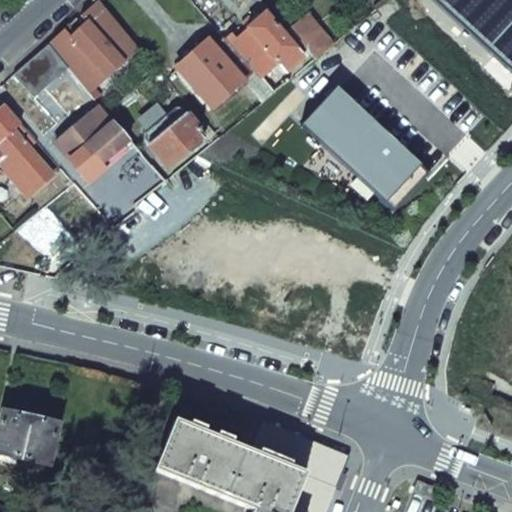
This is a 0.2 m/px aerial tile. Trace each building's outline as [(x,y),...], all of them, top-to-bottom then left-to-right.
[(511,0),(435,0),(511,71),(511,0)] [(62,31),(45,46),(88,96),(139,49),(97,1),(80,16),(86,23),(69,38),(62,31)] [(262,12),(244,28),(268,54),(284,72),(302,56),(262,12)] [(305,15),(289,30),(314,58),(331,44),(305,15)] [(244,28),(228,43),(252,69),(260,62),(268,54),(244,28)] [(224,38),(212,48),(242,82),(253,71),(252,69),(228,43),(224,38)] [(206,41),(176,67),(212,108),(242,82),(212,48),(206,41)] [(44,84),(62,67),(45,47),(19,72),(35,92),(43,84),(44,84)] [(260,62),(252,69),(253,71),(273,93),(284,84),(271,70),(270,71),(260,62)] [(300,126),(393,213),(428,175),(335,89),(300,126)] [(0,167),(26,196),(51,174),(27,148),(35,141),(4,107),(0,110),(0,167)] [(128,140),(99,107),(56,143),(69,160),(66,163),(74,172),(91,157),(89,154),(90,153),(100,164),(128,140)] [(143,132),(143,139),(148,145),(185,114),(180,109),(173,109),(143,132)] [(185,114),(148,145),(162,162),(182,145),(198,132),(185,114)] [(198,132),(182,145),(186,150),(202,137),(198,132)] [(2,414),(0,423),(0,454),(0,461),(14,465),(16,458),(47,465),(56,426),(2,414)] [(253,511),(327,511),(345,467),(339,451),(266,421),(254,451),(177,420),(156,470),(254,509),(253,511)]
